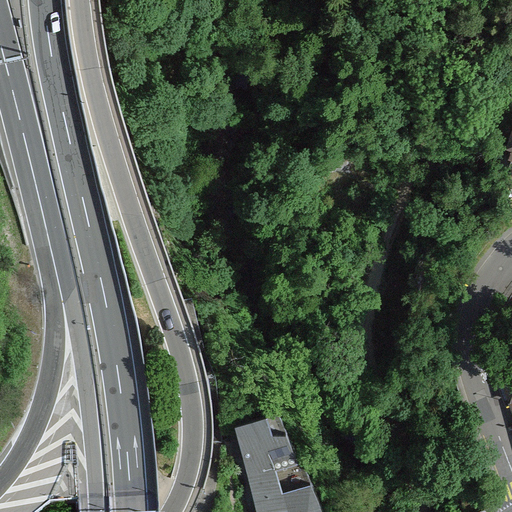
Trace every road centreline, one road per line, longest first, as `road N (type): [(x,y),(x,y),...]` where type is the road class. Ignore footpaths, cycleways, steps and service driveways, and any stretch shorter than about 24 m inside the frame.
road 1 (motorway): [(172,511),(192,449),(187,378),(98,108),(79,0)]
road 2 (motorway): [(131,511),(105,301),(45,0)]
road 3 (motorway): [(45,224),(88,398),(97,511)]
road 4 (motorway): [(45,224),(53,376),(36,428),(0,482)]
road 5 (residential): [(511,259),(483,296),(474,327),(474,362),(511,472)]
road 6 (motorway): [(0,45),(45,224)]
